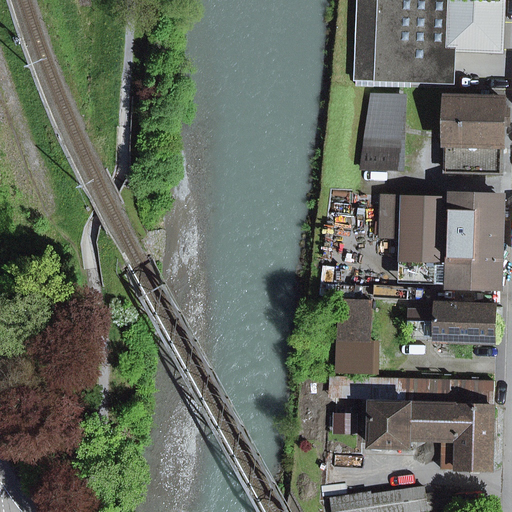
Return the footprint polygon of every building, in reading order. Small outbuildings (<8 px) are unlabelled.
[(359,0),(356,71),(447,75),(448,48),(449,0),(359,0)] [(501,50),(502,0),(449,0),(448,48),(501,50)] [(362,169),(401,170),(404,98),(372,97),(362,169)] [(449,99),(447,171),(502,173),(504,100),(449,99)] [(450,263),(450,285),(499,287),(502,199),(382,196),(381,235),(401,236),(400,262),(450,263)] [(375,373),(376,342),(371,342),(372,301),(342,300),(340,371),(375,373)] [(497,307),(437,305),(437,309),(409,308),(408,339),(436,340),(496,342),(497,307)] [(373,404),(412,405),(411,438),(444,439),(443,470),(492,471),(495,382),(331,377),(330,397),(373,399),(373,404)] [(412,405),(373,404),(372,447),(411,448),(411,438),(412,405)] [(371,493),(331,498),(333,511),(422,511),(454,507),(452,491),(426,495),(425,487),(372,495),(371,493)]
